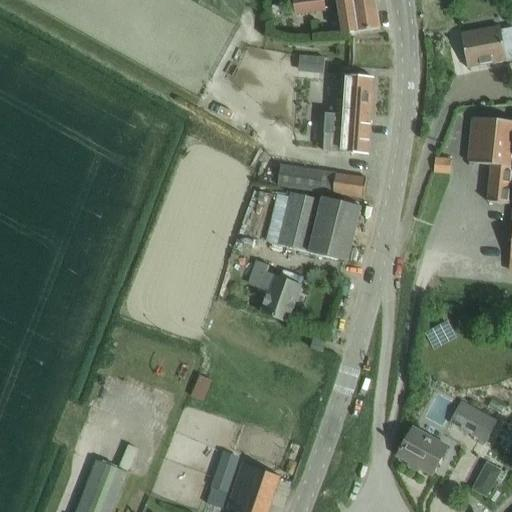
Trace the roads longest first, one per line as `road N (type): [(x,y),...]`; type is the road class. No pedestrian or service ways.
road 1 (tertiary): [(299,511),(385,254)]
road 2 (tertiary): [(385,254),(408,88),(404,0)]
road 3 (unclassified): [(371,493),(391,295),(385,254)]
